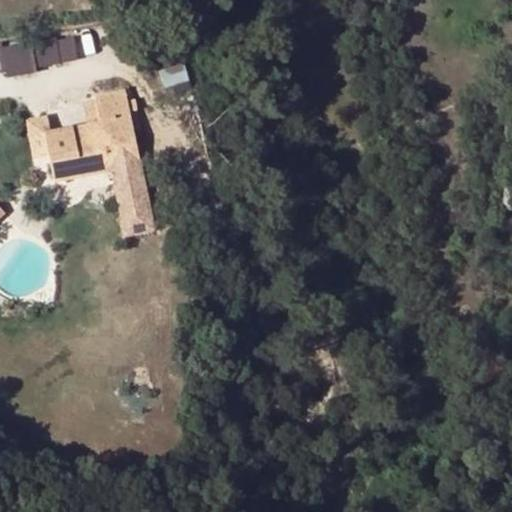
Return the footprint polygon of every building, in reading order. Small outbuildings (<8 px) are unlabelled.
[(0,71),(78,61),(74,34),(0,44),(0,71)] [(96,104),(100,125),(88,127),(48,134),(44,135),(46,146),(133,131),(125,92),(95,98),(96,104)] [(96,104),(84,107),(88,127),(100,125),(96,104)] [(35,148),(46,146),(44,135),(48,134),(46,121),(30,124),(35,148)] [(141,167),(133,131),(46,146),(48,155),(53,182),(111,173),(125,237),(154,231),(141,167)] [(46,146),(35,148),(37,158),(48,155),(46,146)]
